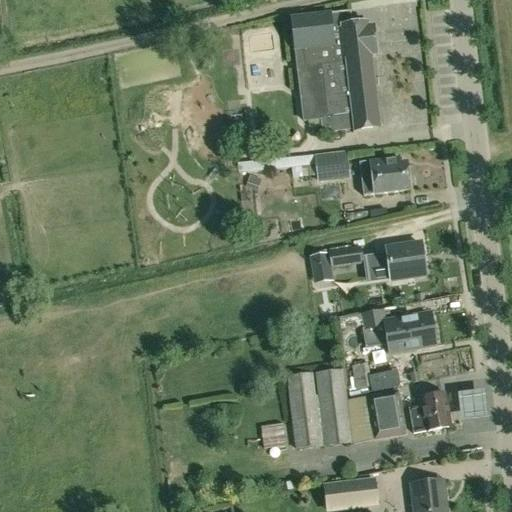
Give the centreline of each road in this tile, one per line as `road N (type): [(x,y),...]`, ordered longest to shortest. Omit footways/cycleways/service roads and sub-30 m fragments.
road 1 (tertiary): [(511,466),(460,0)]
road 2 (track): [(323,0),(0,69)]
